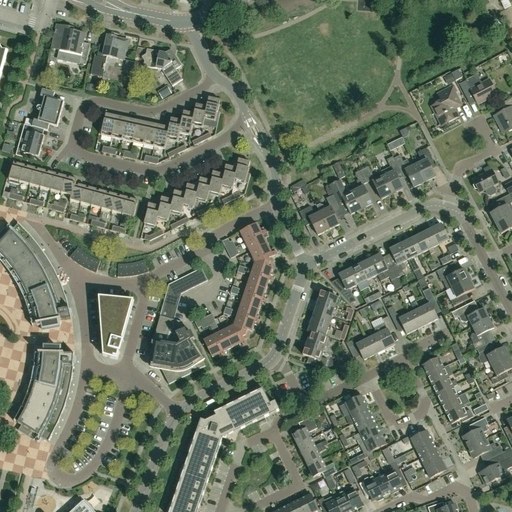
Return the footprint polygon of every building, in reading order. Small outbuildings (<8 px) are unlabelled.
[(86,66),(91,45),(83,43),(85,35),(76,33),(77,30),(57,25),(52,49),(59,51),(57,60),(80,65),(80,64),(86,66)] [(124,43),(116,42),(117,38),(108,36),(105,47),(99,46),(97,58),(94,58),(91,75),(103,77),(107,57),(124,61),(128,41),(126,40),(124,41),(124,43)] [(0,80),(8,50),(2,49),(0,45),(0,80)] [(164,53),(147,50),(146,55),(142,58),(144,62),(143,67),(162,71),(172,87),(183,80),(176,70),(182,66),(175,56),(171,50),(164,53)] [(456,81),(462,78),(458,70),(452,74),(456,81)] [(481,84),(477,76),(459,85),(465,96),(471,93),(478,105),(489,99),(488,97),(496,93),(489,80),(481,84)] [(94,92),(95,85),(87,83),(85,91),(94,92)] [(449,122),(459,117),(455,109),(461,106),(455,93),(456,92),(453,86),(438,94),(442,102),(432,107),(441,125),(449,121),(449,122)] [(42,110),(61,115),(64,103),(53,100),(55,94),(43,90),(41,97),(45,98),(42,110)] [(204,120),(205,120),(218,123),(220,114),(217,113),(220,101),(209,98),(207,107),(207,108),(204,120)] [(511,130),(511,98),(502,104),(506,111),(494,117),(504,135),(511,130)] [(469,104),(465,106),(469,118),(474,116),(469,104)] [(207,108),(207,107),(196,105),(194,114),(195,114),(192,127),(203,129),(205,120),(204,120),(207,108)] [(57,128),(61,115),(42,110),(38,122),(34,121),(33,127),(48,132),(50,125),(57,128)] [(195,114),(194,114),(184,112),(182,121),(179,134),(190,136),(192,127),(195,114)] [(112,139),(117,117),(106,114),(104,121),(102,120),(100,130),(102,131),(101,136),(112,139)] [(123,141),(127,119),(117,117),(112,139),(123,141)] [(133,143),(138,121),(127,119),(123,141),(133,143)] [(182,121),(171,119),(169,128),(170,128),(167,141),(177,143),(179,134),(182,121)] [(144,145),(149,124),(138,121),(133,143),(144,145)] [(154,148),(159,126),(149,124),(144,145),(154,148)] [(33,127),(24,125),(20,141),(42,147),(45,137),(31,133),(33,127)] [(170,128),(169,128),(159,126),(154,148),(165,150),(167,141),(170,128)] [(201,138),(203,142),(212,138),(209,133),(201,138)] [(194,146),(203,142),(201,138),(192,142),(194,146)] [(402,139),(387,146),(390,152),(405,145),(402,139)] [(42,147),(20,141),(16,156),(23,158),(24,154),(39,158),(42,147)] [(176,150),(178,154),(187,150),(185,146),(176,150)] [(416,166),(425,183),(436,177),(428,161),(432,159),(427,148),(418,153),(422,163),(416,166)] [(170,159),(178,154),(176,150),(168,154),(170,159)] [(425,183),(416,166),(411,168),(407,160),(403,162),(400,156),(394,159),(399,170),(400,171),(404,169),(414,188),(425,183)] [(399,170),(394,159),(393,157),(387,160),(390,167),(381,172),(383,177),(384,177),(392,194),(403,189),(395,172),(399,170)] [(238,169),(235,181),(248,184),(250,174),(248,174),(250,163),(240,160),(237,169),(238,169)] [(25,168),(25,166),(17,164),(17,166),(14,165),(15,163),(14,163),(12,172),(9,171),(7,180),(9,181),(9,182),(20,185),(20,184),(24,168),(25,168)] [(237,169),(227,166),(225,176),(222,187),(232,190),(234,180),(235,181),(238,169),(237,169)] [(31,187),(35,170),(35,169),(28,167),(27,168),(25,168),(24,168),(20,184),(31,187)] [(384,177),(383,177),(378,180),(377,178),(373,177),(368,167),(361,170),(368,183),(372,181),(381,200),(392,194),(384,177)] [(41,190),(45,173),(46,172),(38,170),(38,171),(35,170),(31,187),(41,190)] [(359,187),(368,183),(361,170),(355,174),(358,181),(356,182),(359,187)] [(496,191),(495,188),(492,187),(499,184),(492,170),(473,180),(475,184),(474,186),(475,190),(478,190),(480,194),(487,190),(486,193),(487,196),(491,196),(495,194),(496,191)] [(51,193),(56,176),(56,174),(48,172),(48,174),(45,173),(41,190),(51,193)] [(225,176),(214,173),(212,182),(209,193),(219,196),(222,187),(225,176)] [(62,195),(66,179),(67,177),(59,175),(58,177),(56,176),(51,193),(62,195)] [(75,186),(76,186),(77,180),(69,178),(69,179),(66,179),(62,195),(72,198),(75,186)] [(212,182),(201,179),(199,188),(196,200),(206,202),(209,193),(212,182)] [(347,195),(340,181),(331,186),(338,200),(336,201),(341,210),(347,207),(351,215),(362,210),(353,192),(347,195)] [(81,206),(86,189),(86,187),(79,185),(78,187),(76,186),(75,186),(72,198),(70,203),(81,206)] [(199,188),(188,185),(186,195),(183,206),(193,209),(196,200),(199,188)] [(353,192),(362,210),(373,204),(364,187),(353,192)] [(92,208),(96,192),(97,190),(89,188),(89,189),(86,189),(81,206),(92,208)] [(102,211),(107,194),(107,193),(99,191),(99,192),(96,192),(92,208),(102,211)] [(186,195),(176,192),(173,201),(170,212),(181,215),(183,206),(186,195)] [(231,196),(233,201),(241,196),(239,192),(231,196)] [(113,214),(117,197),(118,196),(110,194),(109,195),(107,194),(102,211),(113,214)] [(511,197),(511,194),(510,195),(500,200),(504,207),(491,214),(496,224),(511,216),(511,207),(510,204),(511,203),(511,197)] [(320,213),(329,231),(340,225),(334,213),(341,210),(336,201),(334,195),(326,199),(330,208),(325,210),(323,206),(320,205),(317,206),(320,213)] [(127,200),(128,200),(128,198),(120,196),(120,198),(117,197),(113,214),(123,217),(127,200)] [(224,205),(233,201),(231,196),(222,201),(224,205)] [(173,201),(163,198),(160,207),(161,207),(157,219),(168,222),(170,212),(173,201)] [(127,200),(123,217),(133,220),(138,201),(131,199),(130,201),(128,200),(127,200)] [(161,207),(160,207),(150,205),(144,225),(155,228),(157,219),(161,207)] [(205,209),(207,213),(215,209),(213,205),(205,209)] [(329,231),(320,213),(315,215),(311,207),(299,213),(306,227),(312,224),(318,236),(329,231)] [(198,218),(207,213),(205,209),(196,213),(198,218)] [(511,216),(496,224),(501,235),(511,230),(511,232),(511,231),(511,216)] [(179,222),(181,226),(190,222),(188,218),(179,222)] [(173,230),(181,226),(179,222),(170,226),(173,230)] [(30,236),(18,223),(18,224),(13,230),(12,228),(11,227),(10,226),(9,226),(8,226),(8,227),(8,228),(8,229),(8,230),(11,232),(10,233),(6,230),(0,235),(0,255),(5,261),(14,272),(22,285),(28,298),(33,311),(37,326),(41,325),(42,331),(60,327),(59,322),(71,320),(72,320),(68,307),(66,299),(61,285),(60,283),(54,270),(48,259),(46,257),(39,247),(38,245),(30,236)] [(251,253),(268,245),(264,237),(267,235),(266,231),(262,233),(257,224),(240,233),(251,253)] [(431,230),(439,245),(449,240),(441,225),(431,230)] [(153,235),(155,239),(164,235),(162,230),(153,235)] [(433,248),(439,245),(431,230),(421,235),(428,251),(430,255),(435,252),(433,248)] [(418,256),(428,251),(421,235),(410,240),(418,256)] [(414,258),(418,256),(410,240),(400,245),(408,261),(417,280),(423,277),(414,258)] [(255,263),(271,268),(273,262),(272,258),(277,255),(276,252),(272,253),(268,245),(251,253),(255,263)] [(403,263),(408,261),(400,245),(390,250),(397,264),(392,266),(398,278),(404,275),(402,271),(406,269),(403,263)] [(78,249),(70,258),(69,258),(74,262),(82,252),(78,249)] [(179,259),(176,251),(162,256),(165,264),(179,259)] [(86,255),(82,252),(74,262),(79,266),(86,255)] [(91,258),(86,255),(79,266),(85,269),(91,258)] [(398,278),(392,266),(387,268),(380,255),(370,260),(378,276),(377,276),(380,282),(390,277),(391,281),(398,278)] [(96,260),(91,258),(85,269),(90,272),(96,260)] [(97,270),(100,262),(96,260),(90,272),(96,274),(97,274),(96,274),(97,270)] [(367,281),(377,276),(378,276),(370,260),(360,265),(367,281)] [(142,275),(149,273),(148,273),(144,261),(139,263),(142,275)] [(136,277),(142,275),(139,263),(134,264),(136,277)] [(273,269),(271,268),(255,263),(248,284),(266,290),(269,282),(273,283),(274,279),(270,278),(273,269)] [(357,286),(367,281),(360,265),(349,270),(357,286)] [(447,291),(452,288),(469,280),(464,270),(452,276),(447,267),(436,272),(441,281),(442,281),(447,291)] [(180,333),(183,323),(174,321),(181,294),(207,281),(202,269),(169,286),(150,355),(151,355),(150,361),(149,367),(151,367),(150,369),(153,370),(158,371),(162,371),(169,385),(206,367),(193,341),(195,340),(191,333),(187,335),(185,330),(180,333)] [(347,291),(357,286),(349,270),(339,275),(347,291)] [(469,280),(452,288),(454,294),(449,297),(451,301),(454,307),(465,301),(462,296),(474,290),(469,280)] [(263,299),(266,290),(248,284),(241,305),(259,311),(262,302),(266,304),(267,300),(263,299)] [(405,293),(411,291),(408,285),(402,288),(405,293)] [(429,305),(430,304),(435,301),(429,289),(423,292),(429,305)] [(318,303),(337,309),(338,306),(336,306),(339,298),(321,293),(318,303)] [(134,301),(98,297),(103,354),(103,357),(117,361),(118,358),(120,353),(121,354),(124,342),(123,342),(134,301)] [(428,325),(420,309),(416,302),(410,305),(414,312),(409,314),(417,330),(428,325)] [(336,312),(337,309),(318,303),(315,312),(332,318),(334,311),(336,312)] [(420,309),(428,325),(438,320),(430,304),(429,305),(420,309)] [(256,319),(259,311),(241,305),(234,326),(250,332),(252,333),(255,323),(259,325),(260,321),(256,319)] [(487,314),(484,309),(474,314),(470,313),(467,306),(452,313),(455,320),(459,318),(461,321),(466,323),(469,321),(472,327),(491,318),(489,315),(487,314)] [(399,319),(393,307),(387,310),(393,322),(399,319)] [(330,325),(332,318),(315,312),(311,322),(331,328),(332,326),(330,325)] [(417,330),(409,314),(399,319),(407,335),(417,330)] [(377,335),(385,351),(395,345),(388,331),(393,328),(388,317),(382,320),(384,324),(379,326),(374,329),(377,335)] [(472,327),(478,337),(494,329),(492,324),(493,321),(491,318),(472,327)] [(330,331),(331,328),(311,322),(308,332),(311,333),(325,337),(328,331),(330,331)] [(248,338),(250,332),(234,326),(224,331),(233,348),(242,343),(244,347),(247,346),(244,340),(248,338)] [(224,352),(233,348),(224,331),(204,341),(212,358),(221,354),(222,358),(226,356),(224,352)] [(328,338),(325,337),(311,333),(307,344),(324,350),(328,338)] [(375,356),(385,351),(377,335),(367,340),(375,356)] [(474,345),(473,345),(475,350),(477,350),(487,345),(484,339),(474,345)] [(375,356),(367,340),(356,345),(358,349),(364,361),(375,356)] [(358,349),(356,345),(354,346),(352,341),(346,344),(351,353),(358,349)] [(492,367),(509,358),(504,348),(496,352),(491,342),(487,345),(477,350),(480,356),(478,358),(481,364),(484,364),(489,361),(492,367)] [(303,355),(309,357),(307,363),(325,369),(328,360),(322,358),(324,350),(307,344),(303,355)] [(457,344),(451,347),(458,361),(463,358),(457,344)] [(61,354),(62,349),(44,348),(44,354),(39,354),(38,369),(35,383),(31,397),(25,411),(18,424),(22,426),(19,431),(34,440),(37,436),(48,443),(52,435),(58,424),(64,410),(65,408),(69,394),(71,382),(72,379),(73,368),(74,354),(74,355),(61,354)] [(339,355),(350,359),(346,351),(345,352),(341,350),(339,355)] [(352,362),(350,359),(339,355),(338,360),(343,361),(344,365),(352,362)] [(427,376),(444,368),(439,358),(423,366),(427,376)] [(511,363),(509,358),(492,367),(497,377),(491,379),(494,385),(505,380),(502,374),(511,369),(511,363)] [(432,386),(448,378),(444,368),(427,376),(432,386)] [(437,395),(453,387),(457,385),(455,381),(451,383),(448,378),(432,386),(437,395)] [(442,405),(458,397),(453,387),(437,395),(442,405)] [(270,405),(263,389),(214,413),(216,417),(206,422),(201,420),(169,511),(197,511),(223,438),(232,441),(234,433),(279,411),(275,402),(270,405)] [(350,414),(367,406),(362,396),(339,407),(344,417),(350,414)] [(447,415),(463,407),(458,397),(442,405),(447,415)] [(476,416),(488,410),(486,404),(473,410),(476,416)] [(355,424),(371,416),(367,406),(350,414),(355,424)] [(463,407),(447,415),(451,425),(461,420),(462,423),(473,418),(470,410),(465,412),(463,407)] [(376,425),(371,416),(355,424),(360,434),(376,425)] [(297,446),(312,439),(309,433),(318,429),(312,417),(299,424),(302,431),(292,436),(297,446)] [(468,449),(486,440),(483,434),(488,431),(486,426),(488,425),(485,419),(475,424),(478,430),(463,438),(468,449)] [(359,446),(381,435),(379,431),(380,431),(381,429),(378,424),(376,425),(360,434),(353,437),(356,441),(357,440),(359,446)] [(416,450),(432,441),(434,441),(431,435),(430,435),(429,435),(427,432),(422,434),(420,431),(409,437),(416,450)] [(368,457),(367,454),(386,445),(381,435),(359,446),(363,454),(357,457),(359,462),(368,457)] [(303,457),(324,446),(322,443),(315,446),(312,439),(297,446),(303,457)] [(503,453),(500,446),(497,448),(495,443),(489,446),(486,440),(468,449),(473,460),(487,453),(491,459),(494,457),(503,453)] [(421,459),(437,451),(432,441),(416,450),(421,459)] [(308,467),(322,460),(319,453),(326,450),(324,446),(303,457),(308,467)] [(503,453),(494,457),(498,465),(480,473),(486,485),(504,476),(509,474),(507,470),(511,467),(511,451),(511,449),(503,453)] [(425,469),(442,461),(437,451),(421,459),(425,469)] [(325,479),(330,476),(337,473),(334,467),(327,471),(322,460),(308,467),(313,478),(322,474),(324,479),(325,479)] [(442,461),(425,469),(430,479),(447,471),(442,461)] [(397,465),(395,462),(390,465),(391,468),(386,471),(388,474),(384,476),(392,492),(393,494),(398,491),(399,490),(398,489),(402,487),(398,478),(402,476),(397,465)] [(357,478),(362,476),(357,465),(352,468),(357,478)] [(350,485),(355,482),(349,469),(343,472),(350,485)] [(383,497),(392,492),(384,476),(375,481),(383,497)] [(383,497),(375,481),(373,477),(369,479),(368,478),(364,480),(364,481),(363,482),(373,502),(377,500),(377,501),(379,501),(384,499),(383,497)] [(329,485),(318,490),(320,495),(331,491),(329,485)] [(343,492),(353,511),(363,507),(353,486),(343,491),(344,492),(343,492)] [(341,511),(352,511),(353,511),(343,492),(334,497),(341,511)] [(301,500),(306,511),(316,511),(319,511),(310,495),(301,500)] [(341,511),(334,497),(333,496),(325,501),(323,498),(318,501),(323,511),(341,511)] [(294,511),(306,511),(301,500),(291,505),(294,511)] [(94,511),(84,501),(73,511),(73,510),(72,510),(71,510),(70,510),(69,510),(69,511),(68,511),(67,511),(94,511)]
